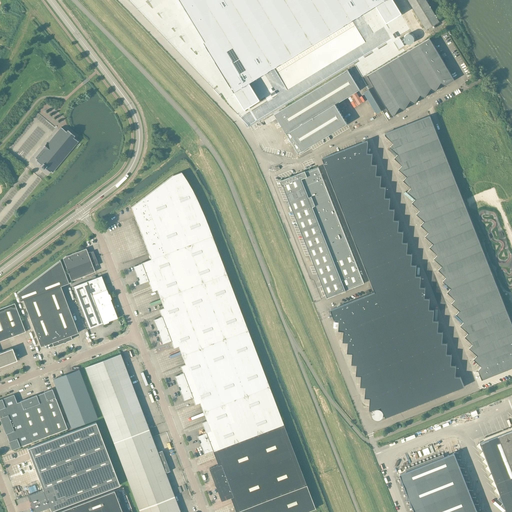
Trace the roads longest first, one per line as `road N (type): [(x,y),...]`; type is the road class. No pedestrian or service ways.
road 1 (unclassified): [(401,511),(262,161),(234,118),(122,0)]
road 2 (tertiary): [(79,211),(131,167),(138,129),(122,94),(50,0)]
road 3 (unclassified): [(202,511),(136,334)]
road 4 (unclassified): [(0,387),(136,334)]
road 5 (unclassified): [(136,334),(100,237),(79,211)]
